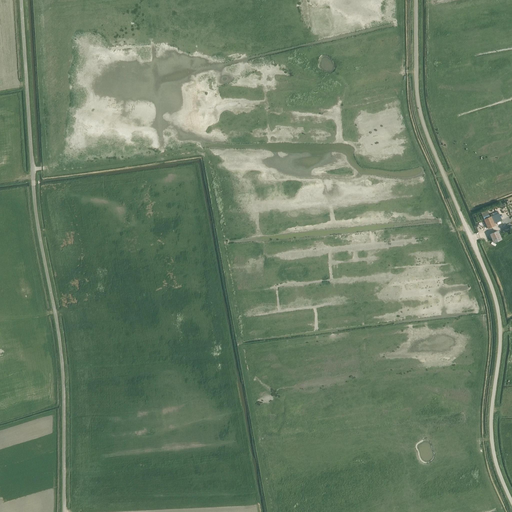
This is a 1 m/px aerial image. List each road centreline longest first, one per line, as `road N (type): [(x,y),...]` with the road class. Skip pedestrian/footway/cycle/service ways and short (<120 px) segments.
road 1 (unclassified): [(63,511),(60,349),(36,216),(20,0)]
road 2 (unclassified): [(511,502),(496,467),(490,420),(498,314),(459,212)]
